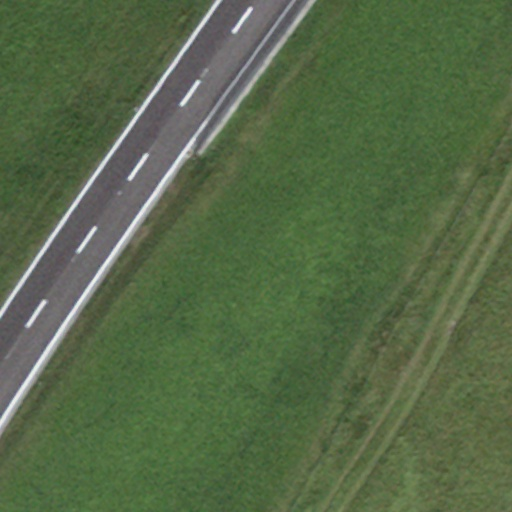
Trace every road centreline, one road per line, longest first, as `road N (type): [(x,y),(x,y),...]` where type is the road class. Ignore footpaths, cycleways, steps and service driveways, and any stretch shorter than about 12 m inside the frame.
road 1 (secondary): [(260,0),(0,367)]
road 2 (track): [(339,511),(511,182)]
